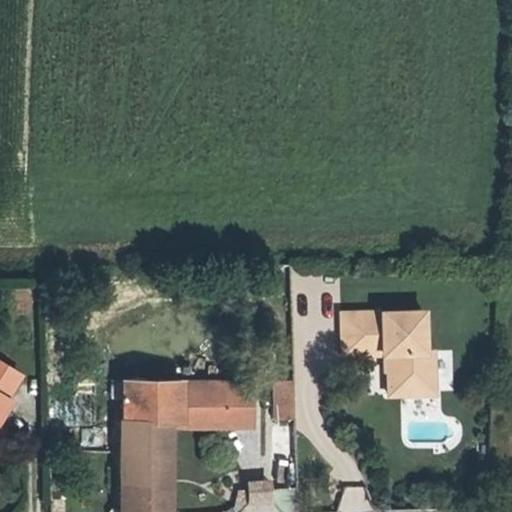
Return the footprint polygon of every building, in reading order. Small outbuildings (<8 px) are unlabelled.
[(424,321),(342,322),(342,363),(387,363),(388,405),(434,403),(435,361),(425,359),(424,321)] [(117,384),(119,428),(172,427),(249,426),(249,382),(117,384)] [(292,386),(279,387),(280,425),(293,424),(292,386)] [(119,428),(119,451),(172,450),(172,427),(119,428)] [(173,511),(172,450),(119,451),(119,511),(173,511)] [(294,511),(292,481),(243,483),(244,511),(294,511)] [(353,511),(362,511),(361,486),(339,487),(341,511),(353,511)]
